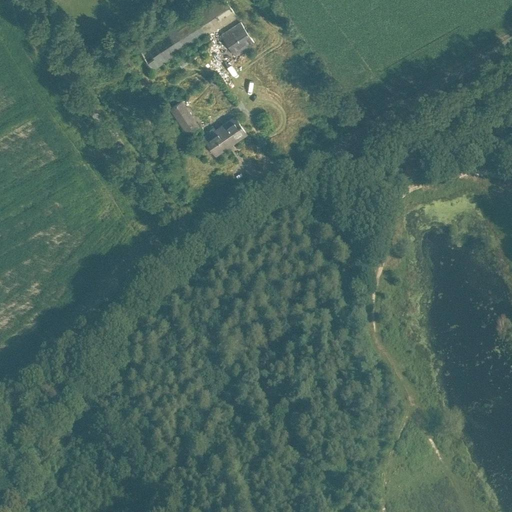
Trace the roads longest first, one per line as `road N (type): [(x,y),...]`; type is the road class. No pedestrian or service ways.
road 1 (tertiary): [(511,42),(191,252)]
road 2 (unknown): [(476,157),(435,151),(402,160),(360,200),(332,248),(298,273),(250,347)]
road 3 (tertiary): [(191,252),(120,326),(7,511)]
road 4 (unclassified): [(191,252),(27,0)]
road 5 (unknown): [(250,347),(193,416),(145,511)]
